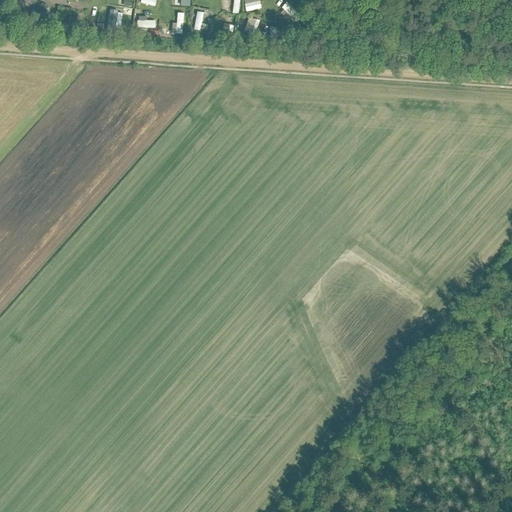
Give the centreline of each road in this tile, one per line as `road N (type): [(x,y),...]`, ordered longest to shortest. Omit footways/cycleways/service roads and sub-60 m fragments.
road 1 (track): [(289,66),(0,47)]
road 2 (track): [(511,81),(289,66)]
